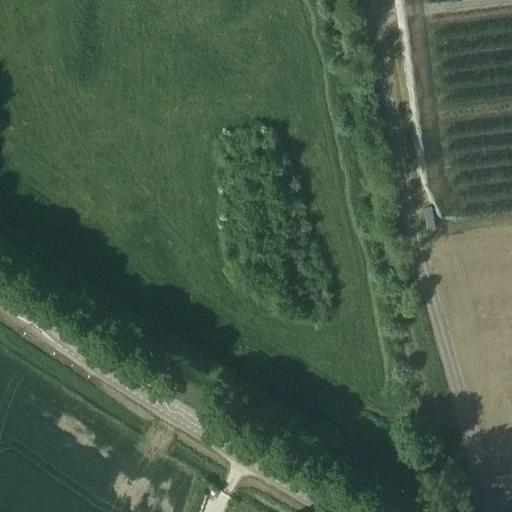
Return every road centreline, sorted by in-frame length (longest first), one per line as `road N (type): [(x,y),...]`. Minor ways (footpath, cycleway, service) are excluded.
road 1 (track): [(369,0),(418,253),(483,485),(482,511)]
road 2 (unclassified): [(335,511),(0,297)]
